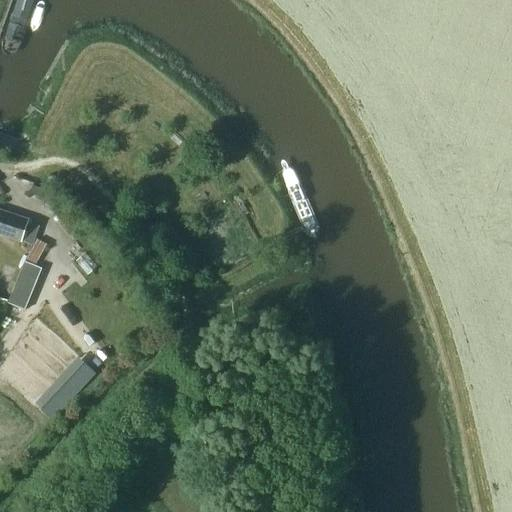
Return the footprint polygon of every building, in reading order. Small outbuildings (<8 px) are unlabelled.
[(26,55),(41,0),(20,0),(7,50),(26,55)] [(41,198),(44,189),(32,185),(29,193),(41,198)] [(44,204),(53,212),(60,204),(51,196),(44,204)] [(0,234),(15,239),(33,245),(39,226),(27,223),(28,219),(22,217),(0,210),(0,234)] [(7,303),(25,310),(42,269),(24,261),(7,303)]
